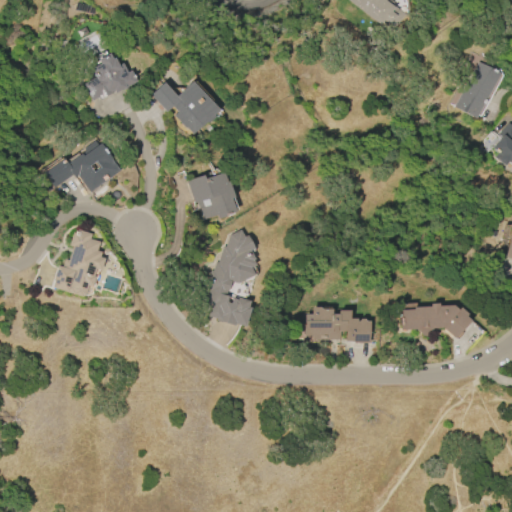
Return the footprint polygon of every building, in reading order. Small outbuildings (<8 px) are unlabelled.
[(405,0),(406,14),(394,28),(388,24),(384,29),(344,0),(405,0)] [(89,100),(79,84),(92,77),(87,68),(96,63),(93,58),(104,52),(107,58),(109,57),(114,65),(118,63),(123,73),(128,70),(130,73),(131,73),(135,80),(112,93),(110,89),(107,91),(108,94),(97,100),(95,96),(89,100)] [(451,107),(475,61),(500,74),(487,99),(488,100),(481,113),(480,112),(478,116),(475,115),(473,118),(451,107)] [(189,81),(216,110),(212,114),(215,117),(208,124),(205,121),(191,134),(185,128),(184,129),(171,116),(176,112),(171,106),(164,112),(148,95),(161,83),(173,96),(189,81)] [(491,147),(499,138),(496,135),(507,122),(511,126),(511,165),(507,161),(504,165),(497,159),(500,156),(491,147)] [(40,173),(61,158),(64,163),(78,154),(80,156),(97,143),(116,170),(87,192),(75,175),(71,178),(69,176),(52,188),(40,173)] [(201,178),(220,171),(223,182),(225,181),(230,197),(227,198),(232,211),(222,215),(222,216),(216,218),(215,215),(202,220),(198,208),(197,208),(194,202),(191,203),(183,181),(200,175),(201,178)] [(511,258),(503,257),(509,224),(511,224),(511,258)] [(78,297),(50,288),(52,282),(50,281),(55,265),(60,267),(62,258),(67,260),(71,247),(66,246),(71,232),(74,233),(75,230),(88,235),(86,239),(96,242),(93,251),(97,252),(96,257),(101,259),(97,271),(93,269),(90,276),(91,276),(88,286),(84,285),(81,296),(79,295),(78,297)] [(205,316),(208,307),(203,305),(207,290),(203,289),(208,270),(211,271),(213,262),(215,263),(221,245),(223,246),(227,235),(237,230),(241,237),(244,235),(251,248),(247,251),(253,262),(253,263),(252,264),(252,265),(247,268),(251,275),(235,284),(228,282),(224,293),(247,301),(246,307),(249,308),(243,327),(233,323),(232,326),(214,321),(215,319),(205,316)] [(398,310),(410,310),(410,307),(426,307),(426,304),(435,304),(435,306),(449,306),(455,311),(457,309),(464,314),(462,316),(467,321),(451,338),(440,328),(431,329),(426,336),(421,336),(414,329),(399,330),(398,310)] [(335,310),(347,310),(347,319),(354,319),(354,321),(355,321),(357,319),(360,319),(363,322),(367,322),(367,343),(351,344),(351,342),(342,342),(341,332),(337,332),(337,340),(310,340),(310,336),(302,336),(302,314),(308,314),(308,307),(317,307),(318,309),(328,309),(328,314),(335,314),(335,310)]
